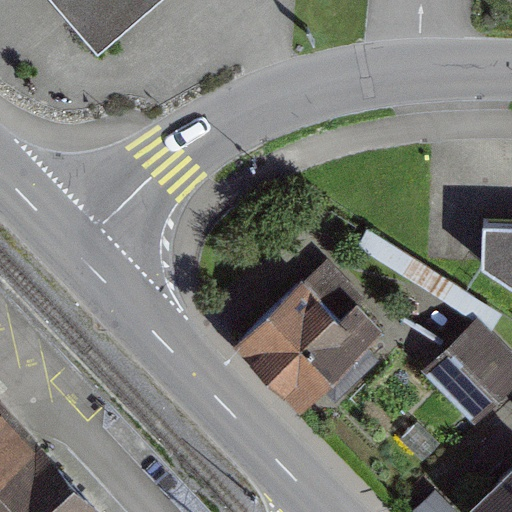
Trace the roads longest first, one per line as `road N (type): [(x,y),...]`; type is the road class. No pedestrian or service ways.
road 1 (unclassified): [(511,68),(369,74),(272,104),(171,161),(78,254)]
road 2 (primary): [(78,254),(326,511)]
